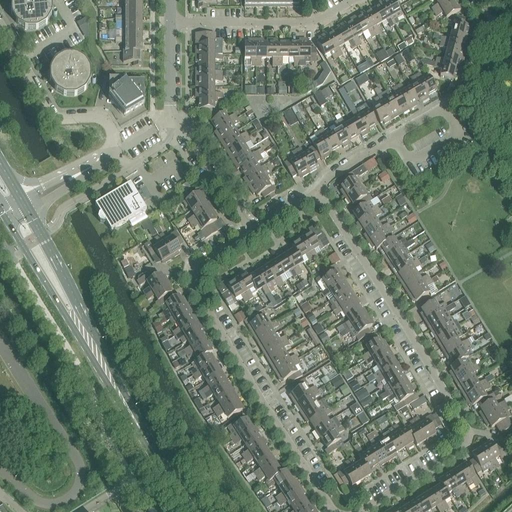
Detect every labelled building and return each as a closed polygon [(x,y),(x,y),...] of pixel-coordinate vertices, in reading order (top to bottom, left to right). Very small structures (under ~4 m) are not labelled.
[(52,16),(52,13),(52,5),(52,2),(50,0),(13,0),(12,2),(11,5),(9,5),(9,14),(11,13),(12,16),(16,23),(18,25),(25,29),(28,30),(36,30),(39,29),(45,25),(48,23),(52,16)] [(119,0),(123,0),(123,9),(142,8),(141,0),(119,0)] [(206,5),(217,5),(216,0),(198,0),(198,9),(206,9),(206,5)] [(397,19),(403,16),(393,0),(390,0),(389,0),(384,0),(381,2),(395,25),(399,23),(397,19)] [(455,1),(454,0),(436,0),(439,4),(432,8),(434,13),(455,1)] [(460,11),(455,1),(434,13),(437,17),(444,13),(447,19),(460,11)] [(395,25),(381,2),(374,6),(376,9),(373,10),(381,24),(386,21),(390,28),(395,25)] [(123,9),(123,17),(123,19),(142,19),(142,8),(123,9)] [(373,10),(371,11),(370,9),(363,13),(376,36),(380,33),(376,26),(381,24),(373,10)] [(376,36),(363,13),(356,17),(357,19),(355,21),(363,34),(368,31),(372,38),(376,36)] [(457,16),(455,22),(464,25),(466,19),(457,16)] [(119,17),(119,22),(123,22),(123,30),(142,30),(142,19),(123,19),(123,17),(119,17)] [(355,21),(352,22),(351,20),(344,24),(357,47),(361,44),(357,37),(363,34),(355,21)] [(467,38),(468,35),(470,36),(473,28),(447,21),(445,26),(453,28),(452,34),(467,38)] [(357,47),(344,24),(337,28),(338,30),(336,32),(344,45),(349,42),(353,49),(357,47)] [(123,38),(123,41),(142,41),(142,30),(123,30),(123,38)] [(336,32),(334,33),(332,30),(325,35),(338,58),(342,55),(343,55),(339,48),(344,45),(336,32)] [(195,47),(195,55),(222,55),(222,40),(215,40),(215,34),(195,34),(195,44),(198,44),(198,47),(195,47)] [(464,48),(467,38),(452,34),(450,39),(442,37),(441,42),(464,48)] [(338,58),(325,35),(318,39),(319,41),(317,43),(325,56),(330,53),(334,60),(338,58)] [(410,37),(404,40),(408,46),(413,43),(410,37)] [(119,38),(119,43),(123,43),(123,52),(142,52),(142,41),(123,41),(123,38),(119,38)] [(256,40),(248,40),(248,43),(244,43),(244,59),(251,59),(251,67),(256,67),(256,40)] [(267,43),(264,43),(264,40),(256,40),(256,67),(261,67),(261,59),(267,59),(267,43)] [(277,67),(277,43),(278,43),(278,40),(269,40),(269,43),(267,43),(267,59),(272,59),(272,67),(277,67)] [(307,40),(299,40),(299,43),(299,67),(304,67),(304,59),(310,59),(310,62),(316,62),(316,49),(310,49),(310,43),(307,43),(307,40)] [(461,59),(462,56),(465,57),(467,49),(464,48),(441,42),(440,47),(448,49),(446,55),(461,59)] [(288,43),(278,43),(277,43),(277,67),(282,67),(282,65),(288,65),(288,59),(288,43)] [(299,67),(299,43),(288,43),(288,59),(294,59),(294,67),(299,67)] [(404,43),(397,47),(400,52),(407,48),(404,43)] [(392,49),(386,52),(390,58),(395,54),(392,49)] [(384,50),(376,54),(381,63),(389,58),(384,50)] [(123,52),(123,63),(134,63),(134,67),(142,67),(142,52),(123,52)] [(50,80),(51,83),(55,90),(57,92),(64,96),(66,96),(74,96),(77,96),(84,92),(86,89),(90,83),(91,80),(91,72),(90,69),(86,62),(84,60),(77,56),(74,55),(66,55),(64,56),(57,60),(55,62),(51,69),(50,72),(48,71),(48,80),(50,80)] [(222,55),(195,55),(195,64),(198,64),(198,66),(214,66),(214,60),(222,60),(222,55)] [(400,55),(394,59),(398,66),(404,63),(400,55)] [(436,63),(461,70),(464,62),(461,61),(461,59),(446,55),(445,60),(437,58),(436,63)] [(370,58),(365,61),(370,69),(374,66),(370,58)] [(325,63),(320,66),(323,71),(328,69),(325,63)] [(370,69),(366,63),(357,68),(360,74),(370,69)] [(456,80),(456,77),(459,78),(461,70),(436,63),(434,68),(442,70),(440,76),(456,80)] [(198,66),(198,69),(195,69),(195,77),(222,77),(222,72),(214,72),(214,66),(198,66)] [(416,76),(420,83),(427,96),(428,96),(437,91),(429,77),(424,80),(420,73),(416,76)] [(415,85),(410,88),(418,102),(420,101),(422,103),(429,99),(428,96),(427,96),(420,83),(416,76),(411,78),(415,85)] [(222,77),(195,77),(195,85),(198,85),(198,88),(214,88),(214,82),(222,82),(222,77)] [(109,97),(124,115),(144,103),(144,81),(109,81),(109,97)] [(353,82),(344,87),(348,94),(357,89),(353,82)] [(397,87),(410,110),(417,106),(416,103),(418,102),(410,88),(405,91),(401,84),(397,87)] [(399,113),(402,111),(403,114),(410,110),(397,87),(393,89),(397,96),(392,99),(399,113)] [(196,90),(196,98),(198,98),(217,98),(217,99),(222,99),(222,93),(214,93),(214,88),(198,88),(198,90),(196,90)] [(328,88),(321,92),(325,100),(333,95),(328,88)] [(340,90),(339,91),(344,99),(348,97),(343,88),(340,90)] [(378,98),(382,104),(392,121),(399,117),(397,114),(399,113),(392,99),(388,92),(383,95),(379,89),(374,91),(378,98)] [(320,92),(314,95),(321,107),(327,104),(320,92)] [(218,110),(214,110),(214,103),(217,103),(217,99),(217,98),(198,98),(199,110),(204,110),(211,121),(221,115),(218,110)] [(378,107),(372,110),(380,124),(383,122),(385,125),(392,121),(382,104),(378,98),(374,100),(378,107)] [(356,110),(360,117),(368,131),(378,125),(370,112),(364,115),(360,108),(356,110)] [(356,120),(351,123),(358,136),(361,135),(362,138),(370,133),(368,131),(360,117),(356,110),(352,113),(356,120)] [(291,111),(284,115),(288,122),(295,118),(291,111)] [(214,133),(237,119),(234,114),(228,119),(224,113),(221,115),(211,121),(211,122),(217,131),(214,133)] [(237,119),(214,133),(219,140),(221,138),(223,140),(236,132),(233,127),(240,123),(237,119)] [(337,121),(341,128),(349,142),(358,136),(351,123),(346,126),(342,119),(337,121)] [(257,120),(252,123),(257,131),(262,128),(257,120)] [(334,125),(329,128),(340,147),(342,146),(344,148),(351,144),(349,142),(341,128),(337,121),(333,124),(334,125)] [(319,132),(323,139),(330,153),(331,153),(340,147),(329,128),(324,131),(323,130),(319,132)] [(224,143),(221,144),(226,151),(249,137),(246,133),(239,137),(236,132),(223,140),(224,143)] [(313,145),(314,146),(321,158),(323,157),(325,159),(332,155),(331,153),(330,153),(323,139),(319,132),(314,135),(318,142),(313,145)] [(249,137),(226,151),(230,158),(233,156),(234,159),(247,150),(244,145),(251,141),(249,137)] [(296,150),(310,174),(317,170),(315,167),(318,165),(316,161),(321,158),(314,146),(309,149),(310,152),(305,155),(301,148),(296,150)] [(237,170),(253,160),(260,156),(264,153),(261,149),(251,156),(247,150),(234,159),(236,161),(233,163),(237,170)] [(298,177),(301,175),(303,178),(310,174),(296,150),(292,153),(296,160),(291,163),(289,161),(284,164),(291,176),(296,173),(298,177)] [(246,177),(259,169),(256,164),(263,160),(260,156),(253,160),(237,170),(240,168),(246,177)] [(373,159),(363,165),(368,172),(378,166),(373,159)] [(354,178),(357,177),(360,177),(368,172),(363,165),(342,179),(345,184),(341,187),(343,190),(340,191),(345,198),(363,186),(360,182),(358,183),(354,178)] [(249,188),(267,177),(272,174),(269,170),(267,171),(264,166),(259,169),(246,177),(247,180),(245,181),(249,188)] [(386,172),(379,177),(383,184),(390,179),(386,172)] [(267,177),(249,188),(253,195),(256,193),(257,196),(261,194),(264,198),(267,197),(274,192),(276,191),(273,186),(271,188),(267,182),(270,181),(267,177)] [(190,189),(189,186),(187,183),(180,187),(184,193),(190,189)] [(136,193),(130,184),(95,205),(101,214),(99,215),(98,219),(100,223),(104,224),(106,223),(111,232),(146,210),(141,202),(143,201),(144,196),(142,193),(137,192),(136,193)] [(363,186),(345,198),(349,205),(352,203),(353,206),(357,203),(361,208),(366,205),(370,202),(372,201),(369,195),(367,197),(363,192),(366,190),(363,186)] [(205,203),(203,200),(206,199),(202,192),(199,193),(195,195),(192,191),(180,198),(186,207),(188,206),(191,211),(205,203)] [(401,195),(395,199),(400,207),(407,203),(401,195)] [(389,197),(382,202),(384,206),(392,201),(389,197)] [(356,224),(379,210),(376,206),(373,207),(370,202),(366,205),(361,208),(353,213),(359,223),(356,224)] [(190,224),(197,220),(213,210),(209,203),(206,205),(205,203),(191,211),(194,216),(188,220),(190,224)] [(213,210),(197,220),(190,224),(193,229),(200,224),(203,230),(201,231),(201,232),(197,235),(201,241),(205,238),(206,239),(218,232),(212,224),(217,221),(215,219),(217,217),(213,210)] [(379,210),(356,224),(361,231),(363,230),(365,232),(378,223),(375,218),(381,214),(379,210)] [(413,214),(405,219),(410,225),(417,221),(413,214)] [(148,219),(140,223),(144,230),(152,225),(148,219)] [(368,242),(384,232),(391,228),(388,224),(381,228),(378,223),(365,232),(366,234),(364,236),(368,242)] [(391,228),(384,232),(368,242),(373,249),(375,248),(377,250),(381,248),(381,247),(390,241),(387,236),(393,232),(391,228)] [(167,241),(162,234),(158,236),(173,259),(180,255),(178,252),(181,250),(178,246),(183,243),(176,232),(171,235),(172,237),(167,241)] [(300,237),(310,253),(311,256),(314,260),(318,258),(314,251),(319,247),(321,250),(330,244),(322,233),(314,238),(311,234),(308,236),(307,233),(300,237)] [(166,263),(173,259),(158,236),(154,239),(158,246),(153,249),(149,242),(144,245),(151,257),(156,254),(162,262),(164,261),(166,263)] [(310,253),(300,237),(293,242),(294,244),(292,246),(294,250),(300,259),(301,259),(303,263),(308,260),(310,263),(314,260),(311,256),(310,253)] [(384,258),(400,248),(406,243),(404,239),(397,244),(394,238),(390,241),(381,247),(381,248),(382,250),(380,251),(384,258)] [(410,254),(407,249),(413,245),(411,241),(406,243),(400,248),(384,258),(389,265),(391,263),(393,265),(410,254)] [(431,243),(426,246),(430,253),(436,250),(431,243)] [(284,253),(294,269),(298,276),(302,273),(298,266),(303,263),(301,259),(300,259),(294,250),(292,251),(291,249),(284,253)] [(298,276),(294,269),(284,253),(277,257),(278,260),(276,261),(284,275),(289,272),(294,278),(298,276)] [(335,253),(328,258),(333,266),(340,261),(335,253)] [(413,259),(410,254),(393,265),(394,268),(391,269),(396,276),(418,262),(416,257),(413,259)] [(284,275),(276,261),(274,263),(272,260),(265,265),(267,267),(275,281),(279,288),(284,285),(280,278),(284,275)] [(418,262),(396,276),(400,283),(403,281),(404,284),(418,275),(414,270),(421,266),(418,262)] [(444,263),(439,266),(443,271),(447,268),(444,263)] [(326,291),(344,279),(340,273),(337,274),(336,272),(338,270),(335,265),(323,273),(326,277),(322,280),(326,285),(323,287),(326,291)] [(256,270),(270,293),(275,290),(270,284),(275,281),(267,267),(265,269),(263,266),(256,270)] [(126,269),(125,270),(129,279),(131,278),(135,276),(131,267),(126,269)] [(270,293),(256,270),(249,275),(251,277),(249,278),(249,279),(254,288),(256,292),(262,289),(266,296),(270,293)] [(149,274),(145,276),(144,275),(142,275),(138,277),(137,279),(138,280),(137,281),(140,286),(147,282),(150,288),(143,292),(145,296),(169,282),(164,275),(162,277),(160,274),(152,279),(149,274)] [(249,301),(253,298),(252,295),(256,292),(254,288),(249,279),(249,278),(246,274),(243,276),(242,274),(235,278),(246,296),(249,301)] [(404,284),(406,286),(403,287),(408,294),(430,280),(427,275),(421,280),(418,275),(404,284)] [(246,296),(235,278),(228,282),(230,285),(227,286),(229,290),(222,295),(229,307),(237,302),(235,300),(241,296),(245,303),(249,301),(246,296)] [(348,290),(346,288),(349,286),(344,279),(326,291),(322,294),(325,298),(331,294),(334,299),(348,290)] [(430,280),(408,294),(412,301),(415,299),(417,302),(430,293),(426,288),(433,284),(430,280)] [(173,289),(169,282),(145,296),(148,300),(155,296),(158,301),(156,303),(159,308),(165,304),(171,301),(168,296),(172,293),(170,291),(173,289)] [(302,283),(296,286),(299,291),(305,288),(302,283)] [(334,312),(356,297),(352,291),(349,292),(348,290),(334,299),(329,302),(333,307),(331,308),(334,312)] [(164,318),(187,304),(183,297),(180,299),(179,296),(171,301),(165,304),(168,310),(162,314),(164,318)] [(278,296),(274,299),(275,301),(278,305),(282,302),(278,296)] [(465,296),(458,301),(460,305),(467,300),(465,296)] [(359,308),(358,306),(361,304),(356,297),(334,312),(336,316),(343,312),(346,317),(359,308)] [(421,310),(423,313),(420,314),(425,321),(448,307),(445,303),(438,307),(435,302),(431,304),(423,309),(421,310)] [(307,303),(300,307),(305,314),(311,310),(307,303)] [(167,322),(169,321),(172,326),(177,323),(190,315),(189,313),(191,311),(187,304),(164,318),(167,322)] [(448,307),(425,321),(429,328),(431,327),(433,329),(451,318),(448,313),(455,309),(453,304),(448,307)] [(345,330),(352,326),(368,315),(363,309),(361,310),(359,308),(346,317),(349,322),(343,326),(345,330)] [(298,309),(293,312),(296,318),(301,314),(298,309)] [(263,310),(256,314),(259,319),(263,317),(266,315),(263,310)] [(468,314),(466,315),(468,319),(470,318),(476,315),(473,311),(468,314)] [(241,312),(234,316),(239,324),(246,320),(241,312)] [(250,325),(251,328),(249,329),(253,336),(272,325),(269,321),(267,322),(263,317),(259,319),(256,314),(244,321),(247,326),(250,325)] [(312,314),(307,317),(310,323),(315,320),(312,314)] [(175,336),(198,323),(194,316),(192,317),(190,315),(177,323),(179,328),(173,332),(175,336)] [(352,326),(345,330),(348,334),(355,330),(358,335),(356,337),(359,341),(371,334),(368,329),(372,327),(370,324),(372,322),(368,315),(352,326)] [(476,316),(471,319),(475,326),(480,322),(476,316)] [(436,340),(452,330),(459,326),(456,322),(454,323),(451,318),(433,329),(434,331),(431,333),(436,340)] [(304,319),(298,323),(302,329),(308,326),(304,319)] [(158,322),(153,325),(158,334),(163,330),(160,326),(158,322)] [(276,322),(272,325),(253,336),(257,343),(260,341),(261,344),(275,336),(272,331),(279,327),(276,322)] [(201,333),(200,331),(202,330),(198,323),(175,336),(178,341),(185,337),(188,342),(201,333)] [(319,325),(314,329),(318,335),(323,331),(319,325)] [(444,347),(457,339),(463,336),(460,331),(461,330),(459,326),(452,330),(436,340),(440,347),(442,345),(444,347)] [(310,329),(307,331),(312,339),(316,337),(310,329)] [(207,343),(201,333),(188,342),(191,347),(184,351),(186,355),(207,343)] [(280,339),(277,334),(275,336),(261,344),(263,346),(260,348),(264,355),(287,341),(285,337),(280,339)] [(326,334),(320,338),(324,344),(330,341),(326,334)] [(316,337),(312,339),(316,346),(320,344),(316,337)] [(365,361),(388,348),(384,341),(381,342),(380,339),(375,342),(373,337),(363,343),(369,353),(362,357),(365,361)] [(443,351),(447,358),(470,345),(467,340),(460,344),(457,339),(444,347),(445,350),(443,351)] [(209,341),(207,343),(186,355),(189,359),(196,355),(198,360),(199,360),(208,355),(213,353),(211,350),(213,348),(209,341)] [(287,341),(264,355),(268,362),(271,360),(272,362),(286,354),(283,349),(290,345),(287,341)] [(470,345),(447,358),(451,365),(453,364),(455,366),(464,361),(465,361),(469,359),(465,353),(472,349),(470,345)] [(496,346),(490,350),(493,356),(499,352),(496,346)] [(391,358),(390,356),(392,355),(388,348),(365,361),(367,366),(374,362),(377,367),(391,358)] [(500,352),(491,358),(493,362),(502,356),(500,352)] [(272,362),(274,365),(271,366),(275,373),(298,360),(296,355),(289,359),(286,354),(272,362)] [(193,376),(200,372),(216,363),(212,356),(210,357),(208,355),(199,360),(198,360),(194,362),(198,368),(191,372),(193,376)] [(376,380),(399,366),(395,359),(392,361),(391,358),(377,367),(372,370),(375,375),(373,376),(376,380)] [(471,363),(469,359),(465,361),(464,361),(455,366),(450,368),(452,371),(450,373),(454,380),(477,366),(474,362),(471,363)] [(282,379),(284,382),(288,379),(290,384),(302,377),(299,372),(297,373),(294,368),(301,364),(298,360),(275,373),(279,380),(282,379)] [(219,373),(218,371),(220,370),(216,363),(200,372),(193,376),(196,381),(203,377),(206,382),(219,373)] [(402,377),(401,375),(403,373),(399,366),(376,380),(378,384),(385,380),(388,385),(402,377)] [(477,366),(454,380),(458,387),(460,385),(462,387),(475,379),(472,374),(479,370),(477,366)] [(349,371),(342,375),(346,381),(353,377),(349,371)] [(204,395),(227,381),(223,374),(221,376),(219,373),(206,382),(209,387),(202,391),(204,395)] [(491,375),(485,379),(485,380),(488,384),(495,380),(491,375)] [(340,376),(331,382),(335,389),(344,384),(340,376)] [(326,377),(321,380),(324,385),(330,382),(326,377)] [(383,401),(387,399),(410,385),(406,378),(403,379),(402,377),(388,385),(383,388),(386,393),(380,397),(383,401)] [(462,387),(463,390),(461,391),(465,398),(488,384),(485,380),(478,384),(475,379),(462,387)] [(298,404),(318,391),(315,387),(308,391),(305,386),(307,384),(304,380),(293,387),(295,392),(291,394),(293,397),(291,399),(295,406),(298,404)] [(227,381),(204,395),(207,399),(214,395),(217,400),(230,392),(229,390),(231,388),(227,381)] [(356,381),(350,385),(354,392),(361,389),(356,381)] [(488,384),(465,398),(469,405),(471,404),(473,406),(481,401),(487,398),(483,393),(490,389),(488,384)] [(345,385),(339,389),(344,397),(350,393),(345,385)] [(413,396),(412,393),(414,392),(410,385),(387,399),(390,403),(396,399),(400,404),(404,402),(407,407),(419,400),(416,394),(413,396)] [(362,390),(355,395),(359,402),(367,398),(362,390)] [(301,408),(298,410),(301,414),(317,404),(314,399),(320,395),(318,391),(298,404),(301,408)] [(215,414),(238,400),(234,393),(232,394),(230,392),(217,400),(220,405),(213,409),(215,414)] [(483,420),(507,406),(505,402),(497,406),(494,401),(496,399),(495,398),(493,394),(487,398),(481,401),(484,406),(480,409),(482,412),(479,413),(483,420)] [(238,400),(215,414),(218,418),(225,414),(228,419),(242,411),(240,408),(243,407),(238,400)] [(343,417),(358,405),(354,400),(339,411),(343,417)] [(310,422),(329,409),(327,405),(325,406),(322,401),(317,404),(301,414),(307,424),(310,422)] [(418,401),(411,405),(414,410),(421,406),(418,401)] [(496,426),(501,434),(511,427),(511,425),(508,419),(510,417),(507,412),(510,410),(507,406),(483,420),(488,427),(490,426),(492,428),(496,426)] [(359,408),(353,412),(356,417),(363,413),(359,408)] [(332,413),(329,409),(310,422),(315,431),(329,422),(325,417),(332,413)] [(436,414),(431,417),(438,427),(442,425),(436,414)] [(414,420),(426,441),(428,443),(435,439),(433,436),(436,435),(433,430),(438,427),(431,417),(431,416),(421,422),(418,418),(414,420)] [(252,428),(246,419),(242,422),(240,419),(227,428),(232,436),(230,437),(233,441),(253,428),(252,428)] [(409,433),(414,442),(414,443),(417,447),(426,441),(414,420),(409,423),(411,426),(406,429),(409,433)] [(321,440),(337,430),(341,427),(338,423),(332,427),(329,422),(315,431),(321,440)] [(393,428),(407,451),(414,446),(412,444),(414,443),(414,442),(409,433),(406,429),(401,432),(397,425),(393,428)] [(245,446),(259,437),(257,435),(260,433),(255,426),(252,428),(253,428),(233,441),(235,445),(235,446),(242,441),(245,446)] [(337,435),(339,434),(344,431),(341,427),(337,430),(321,440),(327,449),(325,451),(328,456),(340,448),(337,443),(341,441),(337,435)] [(393,437),(388,440),(396,454),(405,448),(407,451),(393,428),(388,430),(393,437)] [(374,439),(388,462),(395,458),(394,455),(396,454),(388,440),(384,435),(380,438),(379,437),(374,439)] [(244,459),(251,455),(264,446),(265,447),(267,445),(262,438),(260,440),(259,437),(245,446),(248,451),(242,455),(244,459)] [(378,465),(380,464),(382,466),(388,462),(374,439),(370,442),(374,449),(369,452),(378,465)] [(480,447),(482,449),(492,465),(495,470),(500,467),(499,466),(504,463),(501,459),(506,456),(499,444),(494,447),(491,443),(489,445),(487,442),(480,447)] [(257,464),(270,455),(265,447),(264,446),(251,455),(244,459),(247,464),(254,459),(257,464)] [(364,455),(360,448),(355,451),(362,462),(363,462),(368,471),(369,471),(378,465),(369,452),(364,455)] [(487,468),(492,465),(482,449),(472,455),(475,459),(470,462),(477,474),(482,471),(481,468),(486,465),(487,468)] [(270,455),(257,464),(260,469),(254,473),(256,477),(276,464),(270,455)] [(353,458),(349,461),(362,481),(371,475),(369,471),(368,471),(363,462),(362,462),(358,465),(353,458)] [(352,487),(362,481),(349,461),(345,463),(349,470),(344,473),(342,471),(337,474),(345,486),(349,483),(352,487)] [(458,466),(460,468),(457,470),(466,483),(468,488),(473,484),(475,487),(480,484),(467,464),(465,461),(458,466)] [(269,482),(282,474),(282,473),(276,464),(256,477),(259,482),(266,477),(269,482)] [(457,470),(455,471),(454,469),(447,473),(461,496),(465,494),(465,493),(461,486),(466,483),(457,470)] [(282,474),(269,482),(266,484),(269,488),(276,484),(279,489),(292,480),(286,471),(282,473),(282,474)] [(461,496),(447,473),(440,477),(441,480),(439,482),(441,486),(442,485),(447,495),(448,495),(452,492),(457,498),(461,496)] [(252,474),(245,479),(248,483),(255,478),(252,474)] [(337,474),(334,476),(341,488),(345,486),(337,474)] [(278,502),(301,488),(296,481),(294,482),(292,480),(279,489),(282,494),(275,498),(278,502)] [(448,495),(447,495),(442,485),(441,486),(432,491),(445,511),(449,509),(445,502),(450,499),(448,495)] [(304,498),(303,496),(305,494),(301,488),(278,502),(281,506),(288,502),(291,507),(304,498)] [(432,491),(423,497),(431,510),(436,507),(439,511),(444,511),(445,511),(432,491)] [(421,498),(419,496),(412,500),(414,503),(419,511),(432,511),(431,510),(423,497),(421,498)] [(302,511),(310,507),(304,498),(291,507),(294,511),(293,511),(302,511)] [(414,503),(405,508),(407,511),(419,511),(414,503)]
